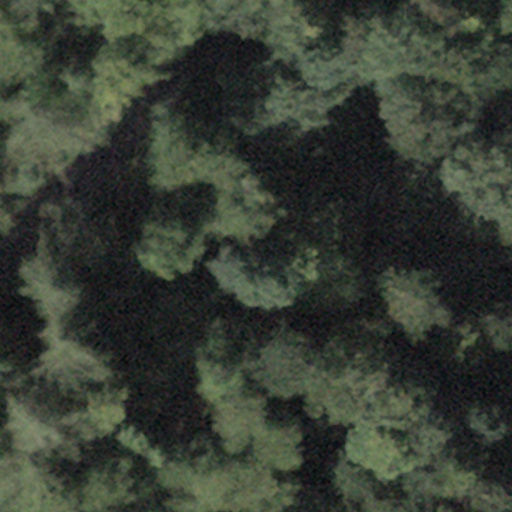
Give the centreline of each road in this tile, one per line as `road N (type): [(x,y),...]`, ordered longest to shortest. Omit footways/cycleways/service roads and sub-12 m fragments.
road 1 (unclassified): [(289,0),(182,73),(0,259)]
road 2 (track): [(229,511),(349,458),(511,417)]
road 3 (track): [(406,511),(511,424)]
